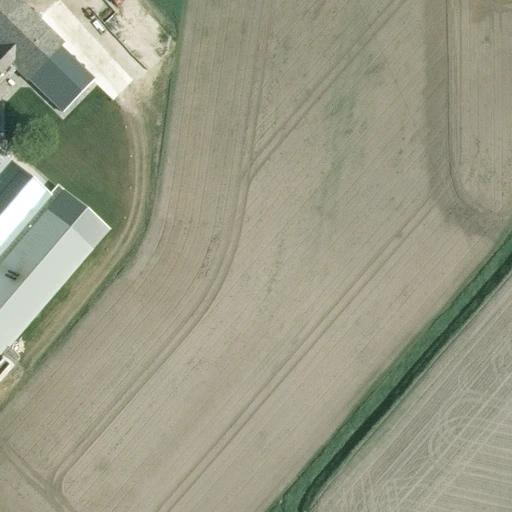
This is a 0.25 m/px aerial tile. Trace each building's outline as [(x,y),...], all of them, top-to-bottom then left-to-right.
[(18,0),(0,0),(0,83),(15,69),(27,80),(28,79),(58,47),(63,42),(18,0)] [(93,80),(58,47),(28,79),(62,112),(93,80)] [(0,173),(10,162),(5,158),(0,153),(0,173)] [(10,162),(0,173),(0,254),(50,196),(20,171),(10,162)] [(48,194),(51,196),(0,255),(0,356),(108,229),(56,186),(48,194)]
